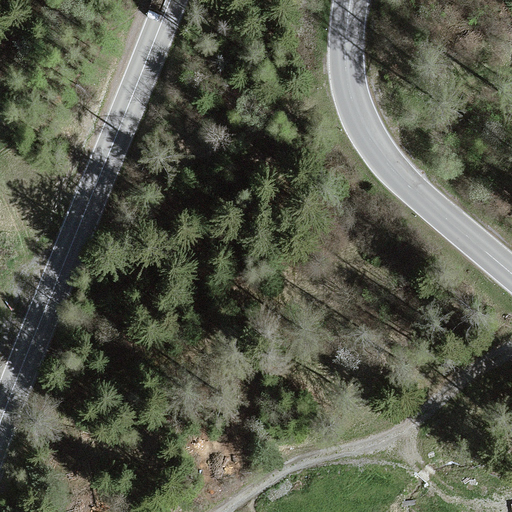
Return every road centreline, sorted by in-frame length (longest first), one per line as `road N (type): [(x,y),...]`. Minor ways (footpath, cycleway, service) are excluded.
road 1 (tertiary): [(0,424),(169,0)]
road 2 (track): [(511,348),(363,441),(275,468),(216,511)]
road 3 (tertiary): [(351,0),(348,92),(369,140),(404,182),(511,273)]
